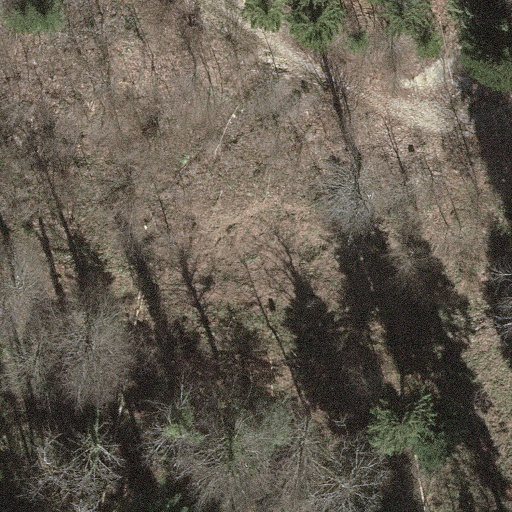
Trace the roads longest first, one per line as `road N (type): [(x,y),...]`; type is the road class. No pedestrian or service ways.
road 1 (track): [(511,295),(477,312),(442,314),(335,280),(146,265),(8,225)]
road 2 (track): [(511,122),(466,134),(432,129),(218,0)]
